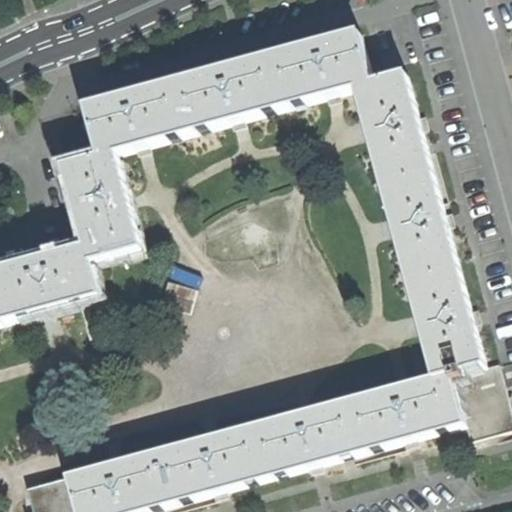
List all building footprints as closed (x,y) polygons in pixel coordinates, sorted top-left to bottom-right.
[(377,89),(363,38),(324,48),(284,59),(298,110),(331,102),(345,98),(361,93),(377,89)] [(234,73),(188,85),(201,137),(237,127),(250,123),(298,110),(284,59),(234,73)] [(410,80),(377,89),(361,93),(369,121),(374,139),(388,190),(437,177),(424,131),(410,80)] [(91,111),(105,163),(120,158),(142,153),(155,149),(201,137),(188,85),(141,98),(91,111)] [(81,217),(91,252),(95,268),(146,254),(133,208),(131,198),(120,158),(105,163),(69,172),(81,217)] [(450,226),(437,177),(388,190),(395,217),(400,236),(414,286),(463,273),(450,226)] [(38,266),(0,276),(0,294),(9,327),(40,319),(58,314),(103,302),(94,268),(95,268),(91,252),(38,266)] [(475,321),(463,273),(414,286),(421,315),(426,334),(440,383),(456,379),(489,370),(475,321)] [(0,329),(9,327),(0,294),(0,329)] [(501,367),(489,370),(456,379),(469,430),(473,444),(511,433),(511,409),(510,403),(501,367)] [(423,442),(469,430),(456,379),(440,383),(416,390),(404,393),(363,404),(376,455),(423,442)] [(327,468),(376,455),(363,404),(319,416),(309,419),(266,430),(279,481),(327,468)] [(234,493),(279,481),(266,430),(224,442),(214,444),(172,456),(185,506),(234,493)] [(164,511),(185,506),(172,456),(129,467),(118,470),(75,482),(83,511),(164,511)] [(83,511),(75,482),(52,488),(32,493),(36,511),(83,511)]
